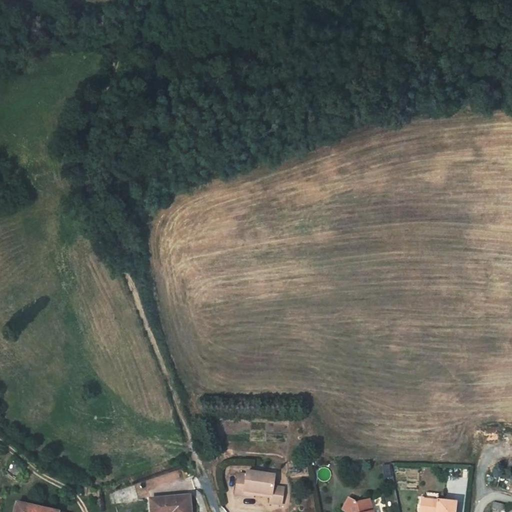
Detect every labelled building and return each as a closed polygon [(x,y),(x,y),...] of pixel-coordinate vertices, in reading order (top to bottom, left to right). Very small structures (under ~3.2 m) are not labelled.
[(265,501),(265,498),(266,495),(283,498),(282,500),(282,505),(294,507),(296,491),(286,489),(287,479),(259,476),(258,479),(251,478),(247,499),(265,501)] [(147,490),(160,486),(158,478),(145,482),(147,490)] [(371,511),(369,499),(358,502),(352,497),(344,508),(349,511),(371,511)] [(424,498),(421,511),(455,511),(457,502),(424,498)] [(199,511),(199,503),(159,505),(159,511),(199,511)]
